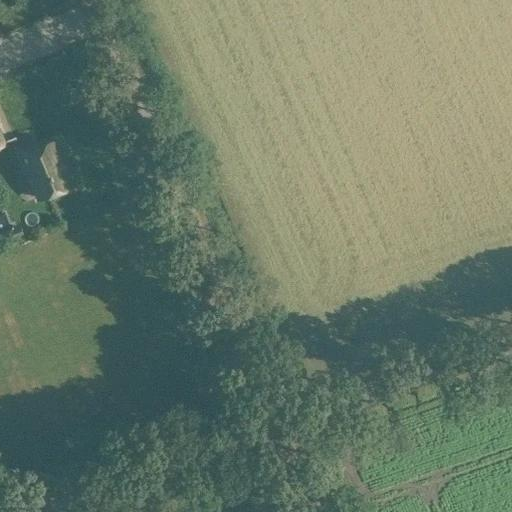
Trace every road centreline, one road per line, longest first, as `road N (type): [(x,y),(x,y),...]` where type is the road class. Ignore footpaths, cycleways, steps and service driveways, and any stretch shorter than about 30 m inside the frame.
road 1 (unclassified): [(270,418),(90,0)]
road 2 (unclassified): [(7,511),(270,418)]
road 3 (unclassified): [(270,418),(511,337)]
